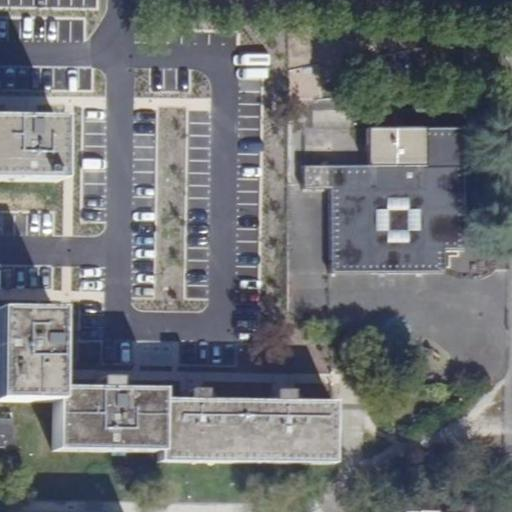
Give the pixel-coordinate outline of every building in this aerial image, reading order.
[(8,111),(8,120),(16,120),(16,117),(17,115),(19,114),(28,112),(28,111),(8,111)] [(0,175),(56,177),(57,120),(27,120),(28,112),(19,114),(17,115),(16,117),(16,120),(8,120),(0,120),(0,175)] [(464,251),(464,170),(469,170),(469,129),(366,129),(366,166),(302,166),(302,190),(328,190),(329,274),(444,273),(444,251),(464,251)] [(115,390),(96,390),(53,389),(54,359),(53,351),(56,351),(58,350),(60,349),(62,341),(54,340),(54,311),(0,310),(0,401),(52,403),(52,446),(157,447),(157,453),(157,457),(331,459),(332,403),(299,403),(262,402),(213,402),(176,401),(158,401),(158,391),(115,390)] [(161,331),(161,326),(144,326),(144,336),(155,336),(156,331),(161,331)] [(62,341),(60,349),(58,350),(56,351),(53,351),(54,359),(62,360),(62,341)] [(115,390),(115,380),(96,380),(96,390),(115,390)] [(186,392),(176,401),(213,402),(204,392),(186,392)] [(272,392),(262,402),(299,403),(289,393),(272,392)] [(11,420),(0,419),(0,450),(11,451),(11,420)] [(455,510),(450,510),(449,511),(484,511),(472,511),(473,502),(455,503),(455,510)]
